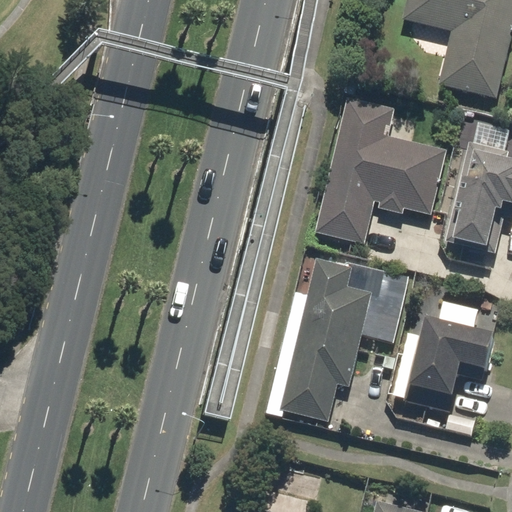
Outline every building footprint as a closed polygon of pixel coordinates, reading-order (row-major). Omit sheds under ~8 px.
[(493,106),(511,28),(511,0),(406,0),(400,27),(449,39),(435,92),(493,106)] [(344,105),(311,240),(363,252),(373,210),(428,223),(444,156),(389,142),(395,117),(344,105)] [(511,158),(465,148),(440,253),(485,263),(496,218),(511,221),(511,158)] [(309,264),(275,416),(326,428),(334,391),(348,394),(370,299),(344,293),(348,273),(309,264)] [(399,337),(384,404),(446,418),(442,435),(469,441),(476,409),(449,403),(455,377),(482,383),(491,345),(471,341),(477,315),(440,306),(435,330),(418,326),(415,341),(399,337)]
